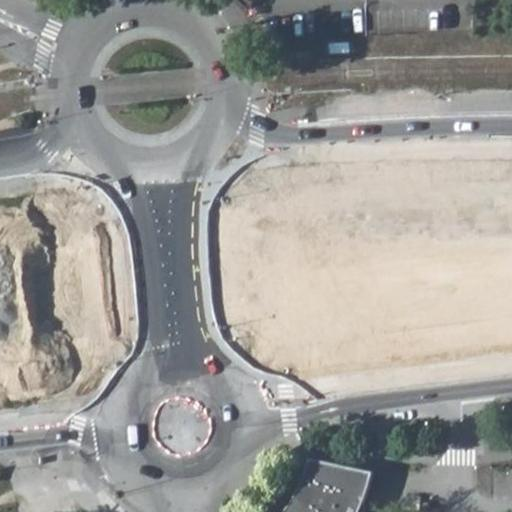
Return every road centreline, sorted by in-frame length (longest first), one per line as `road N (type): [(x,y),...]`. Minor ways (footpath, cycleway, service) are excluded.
road 1 (primary): [(206,422),(511,385)]
road 2 (primary): [(511,125),(214,126)]
road 3 (tertiary): [(127,160),(145,274),(152,427)]
road 4 (tertiary): [(206,422),(169,277),(172,159)]
road 5 (primary): [(0,434),(152,427)]
road 6 (tertiary): [(99,27),(81,49),(72,80),(77,114),(95,141)]
